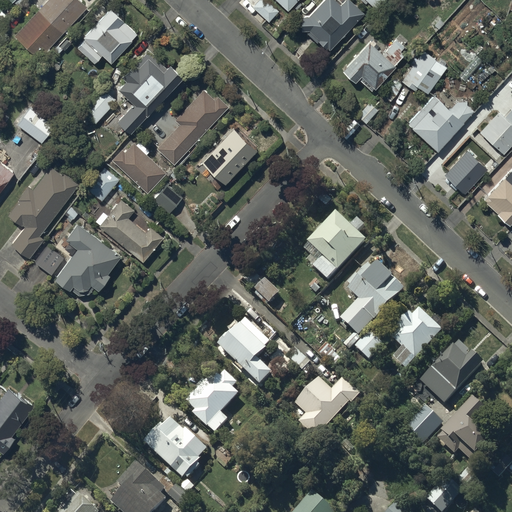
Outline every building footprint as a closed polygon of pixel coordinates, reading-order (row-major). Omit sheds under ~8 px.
[(81,0),(46,0),(15,34),(39,57),(87,5),(81,0)] [(267,0),(256,0),(252,5),(269,20),(278,10),(267,0)] [(278,0),(288,9),(295,0),(278,0)] [(329,50),(365,11),(353,0),(343,0),(342,2),(339,0),(322,0),(309,15),(301,15),(301,29),(303,30),(318,44),(320,42),(329,50)] [(462,0),(451,14),(461,22),(478,3),(475,0),(462,0)] [(137,32),(110,7),(83,35),(111,62),(132,40),(131,39),(137,32)] [(367,19),(357,29),(365,37),(375,27),(367,19)] [(0,35),(0,54),(9,44),(0,35)] [(84,39),(77,46),(94,62),(101,54),(84,39)] [(370,39),(343,68),(356,81),(359,77),(372,90),(396,64),(395,63),(404,53),(401,50),(405,46),(397,39),(384,52),(370,39)] [(402,79),(416,90),(419,85),(428,92),(447,67),(424,49),(418,57),(419,58),(402,79)] [(118,87),(134,103),(118,119),(132,132),(184,76),(170,62),(166,67),(148,50),(136,63),(133,60),(121,74),(126,79),(118,87)] [(116,99),(100,85),(80,108),(97,122),(116,99)] [(204,88),(175,118),(180,123),(157,148),(174,164),(229,105),(218,95),(215,98),(204,88)] [(435,92),(407,122),(437,150),(474,110),(464,101),(457,100),(451,107),(435,92)] [(511,95),(511,96),(511,95),(511,108),(504,117),(498,111),(480,131),(503,153),(511,143),(511,95)] [(371,97),(356,111),(365,121),(380,106),(371,97)] [(30,107),(18,124),(42,142),(55,126),(30,107)] [(205,155),(213,163),(202,175),(217,189),(258,147),(235,125),(205,155)] [(125,151),(123,148),(113,159),(147,192),(166,173),(134,142),(125,151)] [(487,168),(467,149),(444,173),(464,192),(487,168)] [(0,190),(14,172),(0,161),(0,190)] [(21,199),(9,214),(23,225),(23,224),(25,225),(12,243),(30,257),(44,238),(40,235),(79,184),(65,173),(63,175),(51,166),(33,189),(28,185),(19,197),(21,199)] [(119,177),(103,166),(87,188),(102,199),(119,177)] [(511,168),(483,200),(509,224),(511,220),(511,168)] [(168,183),(154,198),(169,212),(183,197),(168,183)] [(95,220),(99,223),(98,224),(142,261),(163,236),(151,226),(146,233),(127,217),(134,209),(121,198),(108,214),(103,210),(95,220)] [(329,281),(339,271),(340,272),(368,242),(359,234),(366,226),(359,219),(352,227),(337,213),(303,248),(312,257),(308,262),(329,281)] [(78,223),(67,237),(79,246),(55,278),(78,294),(89,293),(94,286),(98,289),(109,274),(107,272),(120,255),(78,223)] [(48,246),(36,261),(52,273),(64,258),(48,246)] [(359,301),(341,321),(359,338),(374,322),(375,323),(405,291),(393,279),(394,277),(378,263),(372,269),(369,266),(357,278),(356,277),(349,285),(351,287),(348,290),(359,301)] [(267,280),(256,291),(271,305),(282,294),(267,280)] [(393,340),(404,350),(395,361),(408,373),(449,329),(437,317),(433,322),(421,311),(414,319),(411,315),(398,329),(401,332),(393,340)] [(235,333),(233,331),(219,346),(260,387),(273,374),(258,360),(268,350),(267,349),(271,345),(246,321),(235,333)] [(371,332),(356,348),(370,362),(385,347),(371,332)] [(326,345),(319,352),(336,367),(343,360),(326,345)] [(307,359),(296,348),(287,358),(298,368),(307,359)] [(455,348),(422,383),(446,406),(485,365),(474,354),(468,361),(455,348)] [(187,402),(197,412),(194,415),(209,430),(210,429),(217,436),(229,423),(222,416),(241,396),(235,390),(239,386),(227,374),(222,379),(215,372),(187,402)] [(296,404),(307,415),(299,423),(316,440),(360,395),(344,379),(332,391),(320,379),(296,404)] [(0,447),(4,451),(14,437),(12,436),(34,406),(8,387),(0,397),(0,447)] [(446,436),(440,442),(456,456),(461,452),(475,465),(496,443),(478,426),(490,414),(474,399),(443,433),(446,436)] [(444,424),(427,408),(407,429),(424,446),(444,424)] [(145,444),(171,468),(166,474),(180,488),(187,480),(188,481),(202,467),(199,465),(202,461),(201,460),(208,452),(186,431),(185,433),(172,420),(165,428),(162,425),(145,444)] [(500,478),(511,465),(511,461),(503,453),(489,468),(500,478)] [(112,504),(121,511),(157,511),(168,500),(162,495),(167,490),(138,464),(119,484),(125,490),(112,504)] [(449,479),(428,501),(439,511),(445,511),(464,493),(449,479)] [(191,498),(178,487),(169,497),(182,508),(191,498)] [(334,511),(313,494),(297,511),(334,511)] [(98,511),(80,495),(64,511),(98,511)]
